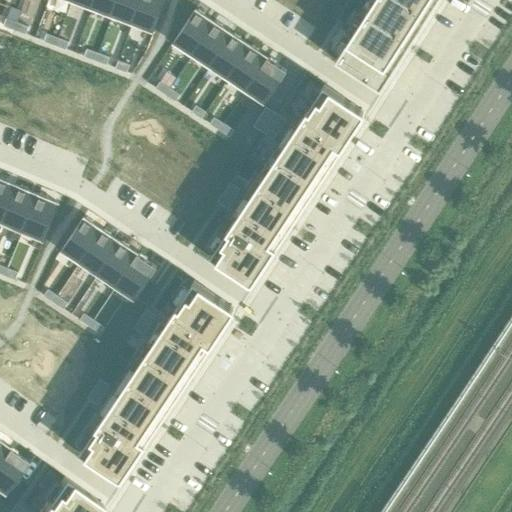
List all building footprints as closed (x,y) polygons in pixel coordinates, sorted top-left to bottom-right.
[(94,0),(92,7),(112,15),(117,0),(94,0)] [(117,0),(112,15),(132,23),(140,0),(117,0)] [(140,0),(132,23),(153,31),(164,0),(140,0)] [(373,0),(336,59),(381,88),(437,0),(373,0)] [(195,8),(173,42),(192,54),(214,21),(204,15),(204,12),(199,8),(196,9),(195,8)] [(6,18),(3,25),(14,30),(17,22),(6,18)] [(214,21),(192,54),(210,66),(232,33),(222,27),(222,24),(217,20),(214,21)] [(17,22),(14,30),(25,34),(28,26),(17,22)] [(232,33),(210,66),(228,78),(250,45),(241,39),(240,36),(235,32),(232,33)] [(46,33),(43,41),(55,45),(57,37),(46,33)] [(57,37),(55,45),(66,49),(68,41),(57,37)] [(250,45),(228,78),(246,90),(268,57),(259,50),(258,48),(253,44),(250,45)] [(87,48),(84,56),(95,60),(98,52),(87,48)] [(98,52),(95,60),(106,64),(109,56),(98,52)] [(268,57),(246,90),(265,102),(287,69),(277,62),(276,60),(271,56),(268,57)] [(118,60),(115,67),(127,72),(129,64),(118,60)] [(160,81),(155,88),(165,94),(170,87),(160,81)] [(324,84),(210,256),(250,282),(251,282),(252,282),(253,281),(364,114),(364,113),(364,112),(364,111),(363,110),(324,84)] [(170,87),(165,94),(175,101),(180,94),(170,87)] [(196,105),(191,111),(201,118),(206,111),(196,105)] [(276,113),(272,119),(282,126),(286,119),(276,113)] [(214,117),(210,123),(219,130),(224,123),(214,117)] [(270,122),(268,125),(278,132),(282,126),(272,119),(270,122)] [(224,123),(219,130),(229,136),(234,130),(224,123)] [(264,130),(263,132),(273,138),(278,132),(268,125),(264,130)] [(0,221),(3,222),(18,185),(8,181),(7,178),(1,176),(0,176),(0,221)] [(230,181),(226,188),(236,194),(240,188),(230,181)] [(18,185),(3,222),(23,230),(38,194),(28,189),(27,187),(21,184),(19,186),(18,185)] [(226,188),(222,194),(232,201),(236,194),(226,188)] [(38,194),(23,230),(44,239),(59,202),(48,198),(47,195),(41,193),(39,194),(38,194)] [(222,194),(218,201),(228,207),(232,201),(222,194)] [(83,216),(61,249),(80,262),(102,229),(93,222),(93,220),(87,216),(85,217),(83,216)] [(102,229),(80,262),(98,274),(120,241),(111,234),(111,232),(105,228),(103,229),(102,229)] [(120,241),(98,274),(116,286),(138,253),(129,246),(128,244),(123,240),(120,241)] [(138,253),(116,286),(135,298),(157,265),(147,258),(146,256),(141,252),(138,253)] [(7,267),(4,275),(15,279),(18,272),(7,267)] [(194,280),(79,451),(119,478),(120,478),(121,478),(122,478),(122,477),(234,310),(234,309),(234,308),(234,307),(233,306),(194,280)] [(48,288),(43,295),(53,302),(58,295),(48,288)] [(58,295),(53,302),(63,308),(67,301),(58,295)] [(146,308),(142,314),(152,321),(156,315),(146,308)] [(84,312),(79,319),(89,326),(94,319),(84,312)] [(142,314),(138,321),(148,328),(152,321),(142,314)] [(94,319),(89,326),(99,332),(103,325),(94,319)] [(138,321),(133,327),(143,334),(148,328),(138,321)] [(100,378),(95,384),(105,391),(110,385),(100,378)] [(95,384),(91,391),(101,397),(105,391),(95,384)] [(91,391),(87,397),(97,404),(101,397),(91,391)] [(8,447),(0,458),(0,490),(3,493),(26,460),(16,453),(16,450),(11,447),(8,447)] [(63,476),(37,511),(98,511),(102,507),(103,506),(103,505),(102,504),(102,503),(101,503),(63,476)] [(19,496),(13,505),(22,510),(28,502),(19,496)]
